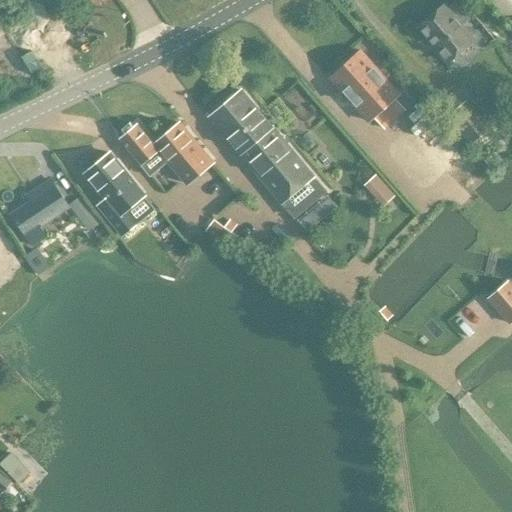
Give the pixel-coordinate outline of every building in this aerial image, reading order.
[(455,2),(448,9),(445,5),(419,27),(439,51),(438,56),(443,61),(447,61),(449,63),(475,40),(462,25),(470,19),(455,2)] [(399,94),(361,51),(330,79),(368,121),(373,116),(384,129),(404,111),(394,99),(399,94)] [(241,90),(210,116),(282,202),(295,217),(326,191),(313,175),(242,90),(241,90)] [(489,128),(467,102),(450,117),(471,143),(489,128)] [(211,159),(180,123),(155,145),(186,181),(211,159)] [(120,137),(141,163),(158,150),(137,124),(120,137)] [(150,199),(112,153),(84,176),(107,204),(101,209),(126,239),(139,229),(129,216),(150,199)] [(39,225),(68,206),(50,179),(34,190),(38,196),(22,206),(27,214),(16,221),(31,243),(45,234),(39,225)] [(89,227),(100,220),(81,196),(70,204),(89,227)] [(37,248),(26,256),(37,273),(48,265),(37,248)] [(492,295),(500,304),(499,311),(509,323),(511,320),(511,285),(509,281),(492,295)] [(10,453),(0,462),(0,465),(16,483),(28,472),(10,453)] [(0,492),(10,482),(0,473),(0,492)]
